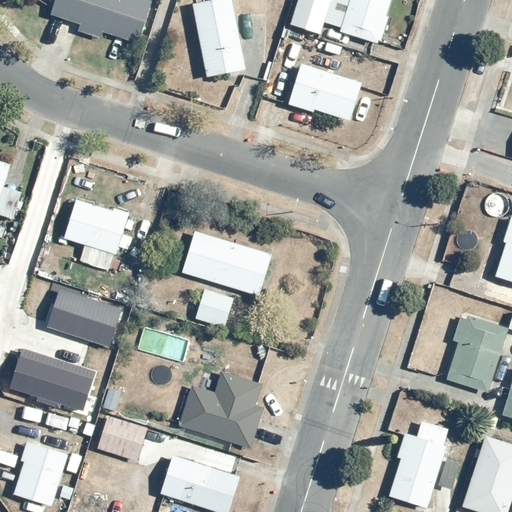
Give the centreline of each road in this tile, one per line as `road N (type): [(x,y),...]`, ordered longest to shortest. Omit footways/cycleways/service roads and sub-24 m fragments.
road 1 (residential): [(396,211),(70,108),(0,67)]
road 2 (secondary): [(396,211),(300,511)]
road 3 (secondary): [(461,0),(396,211)]
